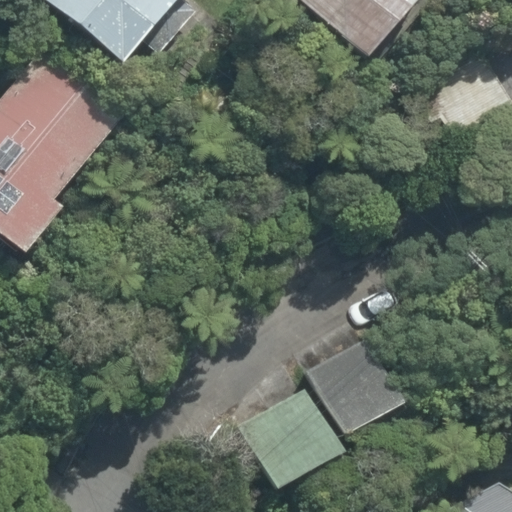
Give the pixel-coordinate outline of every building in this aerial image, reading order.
[(177,0),(29,0),(117,73),(141,45),(157,59),(192,18),(175,3),(177,0)] [(284,0),(361,68),(421,0),(284,0)] [(402,83),(439,151),(511,111),(475,44),(402,83)] [(0,251),(17,266),(59,216),(50,208),(122,121),(39,51),(0,98),(0,251)] [(300,373),(337,445),(396,415),(359,343),(300,373)] [(233,427),(270,498),(336,463),(299,393),(233,427)] [(511,511),(511,501),(490,488),(437,502),(431,511),(511,511)]
